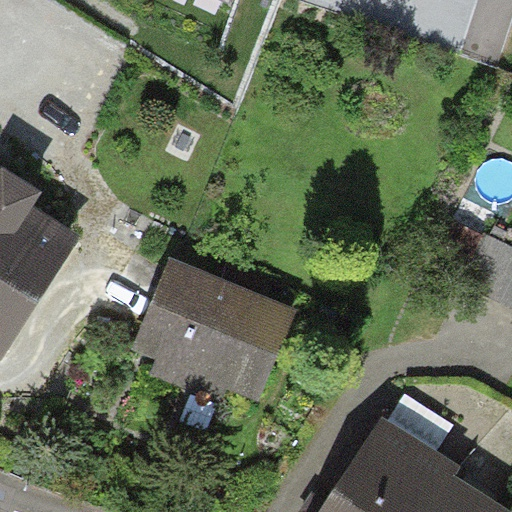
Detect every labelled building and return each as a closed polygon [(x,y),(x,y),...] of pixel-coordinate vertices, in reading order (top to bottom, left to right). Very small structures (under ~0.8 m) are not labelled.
[(0,368),(82,242),(35,211),(43,199),(5,174),(0,181),(0,368)] [(482,236),(452,222),(435,257),(465,271),(482,236)] [(511,245),(483,232),(482,236),(465,271),(459,285),(511,309),(511,245)] [(296,314),(170,262),(133,352),(144,356),(157,361),(151,375),(221,404),(227,390),(259,403),(296,314)] [(462,471),(380,420),(323,511),(507,511),(456,481),(462,471)]
